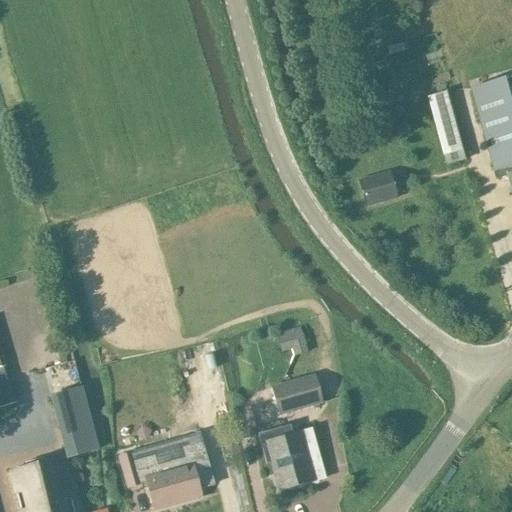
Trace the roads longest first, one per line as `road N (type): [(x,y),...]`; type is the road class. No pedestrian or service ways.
road 1 (unclassified): [(488,382),(347,259),(288,182),(233,0)]
road 2 (tertiary): [(394,511),(488,382)]
